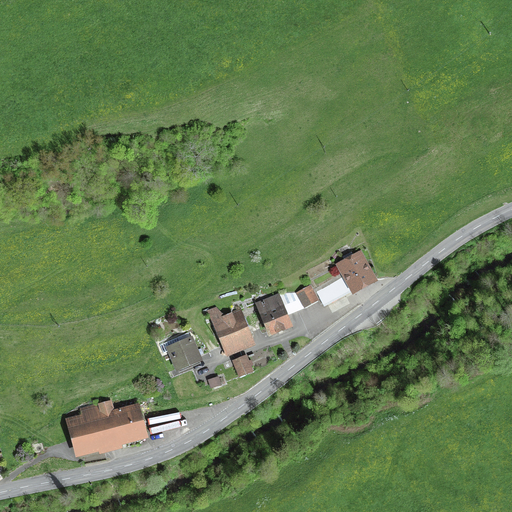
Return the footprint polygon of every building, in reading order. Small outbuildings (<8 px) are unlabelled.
[(319,300),(323,307),(372,281),(359,256),(339,267),(344,276),(315,293),(319,300)] [(296,294),(304,308),(316,301),(309,287),(296,294)] [(269,336),(290,327),(278,297),(256,305),(269,336)] [(208,311),(224,350),(250,340),(242,319),(233,322),(230,314),(223,318),(222,317),(215,309),(208,311)] [(176,369),(198,360),(190,341),(180,345),(177,339),(159,346),(163,354),(169,351),(176,369)] [(239,377),(251,372),(245,357),(233,363),(239,377)] [(136,408),(121,412),(119,405),(109,408),(108,404),(81,411),(89,420),(69,426),(77,455),(144,437),(136,408)]
